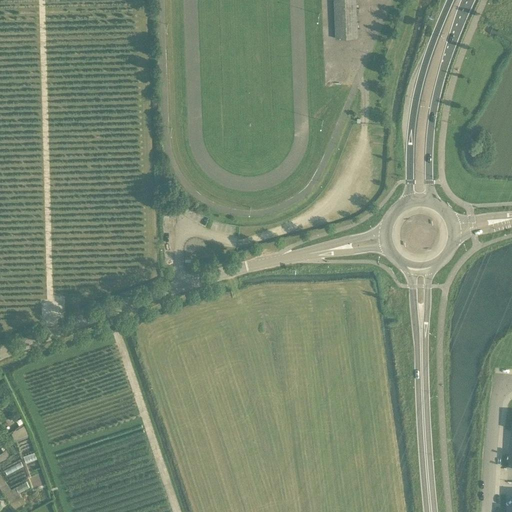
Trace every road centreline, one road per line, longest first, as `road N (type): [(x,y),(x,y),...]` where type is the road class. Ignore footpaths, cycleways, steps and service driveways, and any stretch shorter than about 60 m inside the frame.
road 1 (unknown): [(43,0),(54,340)]
road 2 (tertiary): [(0,362),(182,287),(286,259)]
road 3 (tertiary): [(431,203),(437,89),(472,0)]
road 4 (tertiary): [(449,0),(418,84),(407,203)]
road 5 (unclassified): [(511,381),(497,395),(487,511)]
road 6 (tertiary): [(421,382),(430,511)]
